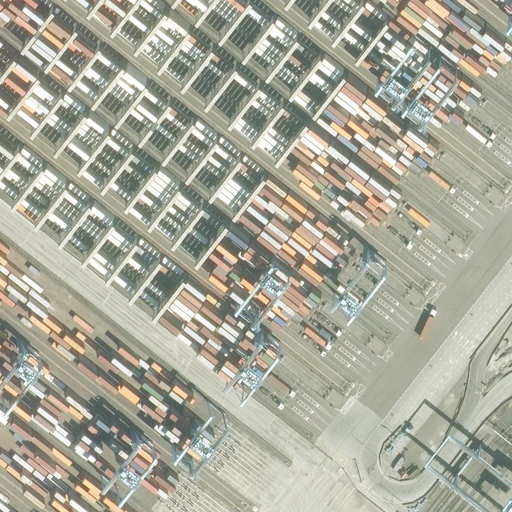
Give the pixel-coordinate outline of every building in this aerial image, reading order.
[(0,290),(0,296),(10,303),(13,300),(0,290)] [(96,374),(137,400),(141,392),(141,391),(147,383),(126,370),(129,366),(119,364),(121,356),(116,353),(110,351),(99,345),(100,345),(94,341),(78,337),(73,335),(71,343),(72,343),(73,344),(80,346),(89,351),(87,358),(96,363),(100,358),(103,358),(98,366),(96,374)] [(161,366),(134,345),(129,351),(135,356),(130,362),(151,378),(161,366)] [(0,384),(11,391),(7,397),(25,408),(30,401),(24,398),(29,391),(25,388),(26,387),(19,383),(29,368),(9,356),(0,370),(0,384)] [(39,380),(60,393),(66,384),(45,371),(39,380)] [(64,390),(72,397),(75,394),(67,387),(64,390)] [(0,463),(7,467),(19,456),(22,489),(68,511),(129,511),(129,508),(97,492),(94,497),(92,478),(84,470),(74,480),(72,467),(66,467),(45,457),(46,466),(41,466),(4,447),(3,438),(0,440),(0,424),(5,415),(0,409),(0,463)]
